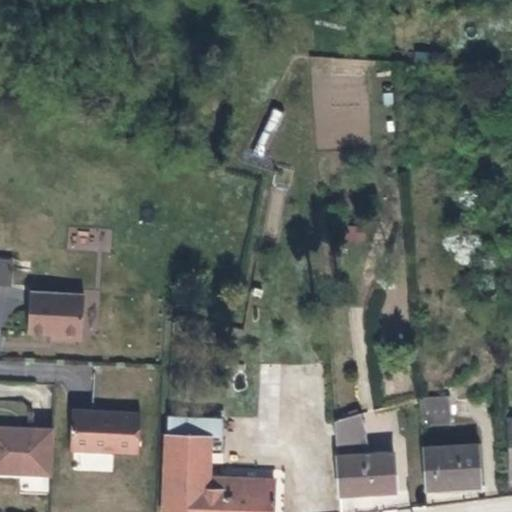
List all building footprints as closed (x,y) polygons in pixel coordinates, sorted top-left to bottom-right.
[(0,285),(10,286),(11,257),(0,256),(0,285)] [(86,291),(30,289),(29,330),(60,331),(66,337),(79,337),(85,331),(86,291)] [(447,399),(420,398),(420,421),(447,422),(447,399)] [(140,409),(71,407),(70,447),(139,449),(140,409)] [(333,416),(333,435),(332,453),(342,446),(350,446),(350,435),(350,415),(333,416)] [(364,434),(364,415),(350,415),(350,435),(364,434)] [(0,470),(51,472),(53,427),(0,425),(0,470)] [(206,477),(207,430),(165,430),(162,511),(269,511),(271,477),(206,477)] [(470,489),(471,446),(419,445),(418,489),(470,489)] [(391,489),(391,452),(335,453),(335,490),(391,489)]
